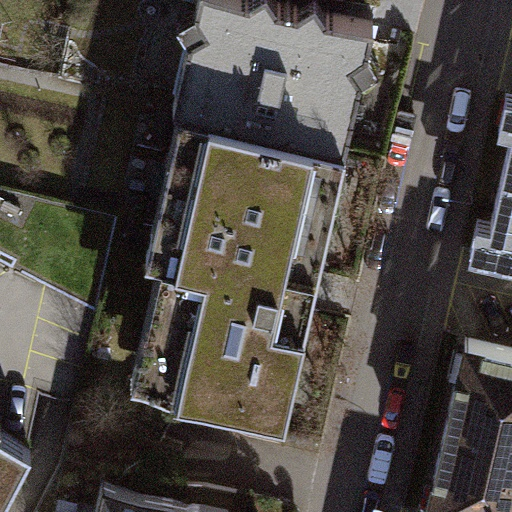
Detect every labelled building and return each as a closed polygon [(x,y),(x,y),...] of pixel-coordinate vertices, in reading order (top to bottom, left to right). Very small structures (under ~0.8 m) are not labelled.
[(174,104),(190,35),(207,25),(196,8),(198,0),(76,0),(59,78),(174,104)] [(198,0),(196,8),(207,25),(190,35),(174,104),(174,105),(211,115),(345,146),(362,75),(351,57),(368,47),(375,20),(327,9),(321,0),(302,0),(298,3),(286,0),(198,0)] [(285,411),(345,146),(211,115),(202,157),(171,150),(147,253),(176,260),(175,266),(177,267),(163,324),(162,324),(159,335),(190,342),(181,382),(180,382),(178,387),(285,411)] [(511,131),(484,253),(511,259),(511,131)] [(511,511),(511,346),(466,336),(427,508),(445,511),(511,511)] [(0,504),(32,444),(0,426),(0,421),(1,419),(0,418),(0,504)] [(189,498),(103,478),(95,511),(250,511),(231,508),(229,502),(201,495),(199,496),(194,495),(189,498)]
